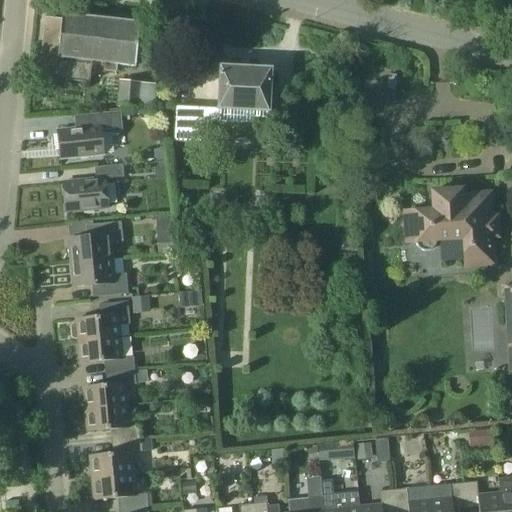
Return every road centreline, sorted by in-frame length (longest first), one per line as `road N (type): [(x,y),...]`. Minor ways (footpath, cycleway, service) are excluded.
road 1 (tertiary): [(511,42),(344,0)]
road 2 (residential): [(0,167),(19,0)]
road 3 (residential): [(58,511),(40,375)]
